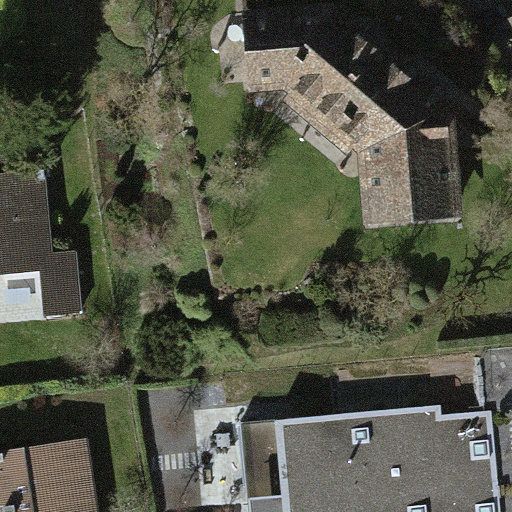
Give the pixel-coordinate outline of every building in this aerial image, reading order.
[(329,14),(249,21),(254,81),(288,78),(337,120),(386,61),(329,14)] [(386,61),(337,120),(368,147),(374,220),(452,212),(444,108),(386,61)] [(44,170),(0,173),(0,271),(77,264),(76,251),(53,254),(44,170)] [(440,405),(370,411),(379,511),(500,511),(491,411),(441,415),(440,405)] [(379,511),(370,411),(241,422),(248,511),(379,511)] [(0,511),(95,511),(84,439),(0,452),(0,511)]
